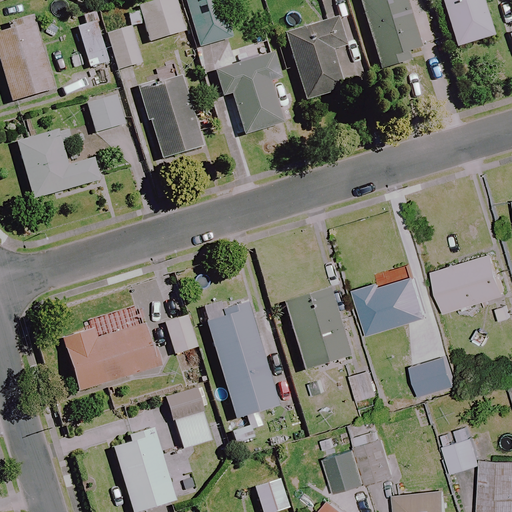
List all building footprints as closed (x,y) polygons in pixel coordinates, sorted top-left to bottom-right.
[(161,0),(136,8),(137,11),(126,14),(130,27),(141,24),(148,44),(182,32),(171,0),(161,0)] [(179,0),(187,30),(193,28),(198,47),(206,45),(226,40),(214,0),(179,0)] [(417,54),(400,0),(355,0),(376,71),(418,59),(417,54)] [(437,0),(452,49),(490,37),(478,0),(437,0)] [(68,17),(71,29),(97,23),(94,11),(68,17)] [(342,48),(333,19),(281,36),(302,103),(341,90),(328,52),(342,48)] [(50,91),(32,24),(0,33),(0,76),(7,103),(50,91)] [(138,65),(127,28),(104,35),(114,72),(122,70),(138,65)] [(279,125),(260,59),(212,72),(219,98),(228,96),(240,136),(279,125)] [(111,84),(105,65),(64,77),(70,96),(111,84)] [(199,148),(177,78),(136,91),(159,161),(199,148)] [(122,125),(113,96),(83,105),(92,134),(109,129),(122,125)] [(65,168),(54,133),(13,145),(30,201),(95,181),(89,160),(65,168)] [(132,167),(127,143),(106,147),(111,171),(132,167)] [(502,295),(489,255),(432,272),(444,313),(502,295)] [(411,321),(427,315),(414,274),(380,285),(379,282),(378,280),(354,287),(368,333),(411,321)] [(344,358),(324,291),(280,304),(300,372),(344,358)] [(202,324),(230,420),(274,407),(243,301),(222,307),(225,317),(202,324)] [(501,306),(497,307),(500,320),(510,317),(506,304),(501,306)] [(193,349),(184,317),(174,320),(161,324),(171,356),(193,349)] [(153,369),(141,326),(93,340),(90,330),(59,339),(75,392),(153,369)] [(427,328),(417,331),(418,334),(421,343),(431,339),(427,328)] [(375,395),(368,373),(362,375),(349,379),(356,401),(375,395)] [(205,406),(198,387),(162,400),(166,412),(180,451),(209,441),(197,409),(205,406)] [(478,465),(466,427),(439,436),(451,474),(459,471),(478,465)] [(353,452),(362,485),(376,481),(395,475),(382,430),(349,439),(353,452)] [(136,511),(171,502),(150,433),(109,445),(128,511),(136,511)] [(362,485),(353,452),(323,460),(333,493),(357,486),(362,485)] [(511,511),(511,460),(478,460),(478,511),(511,511)] [(260,511),(284,502),(273,478),(250,489),(260,511)] [(449,511),(447,487),(393,492),(395,511),(449,511)] [(343,511),(330,500),(318,511),(343,511)]
